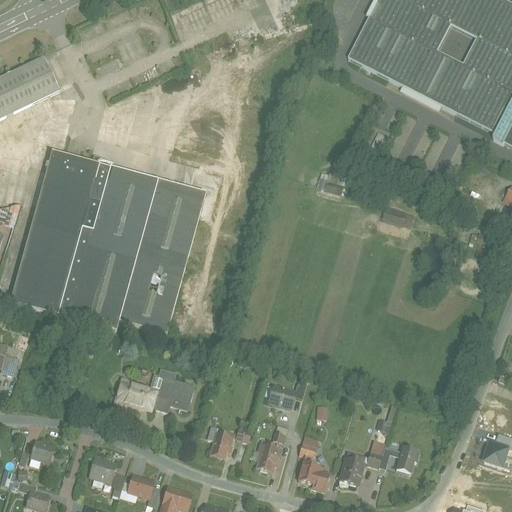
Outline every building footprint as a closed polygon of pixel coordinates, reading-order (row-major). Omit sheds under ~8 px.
[(511,110),(511,6),(500,0),(382,0),(350,61),(498,138),(511,110)] [(127,17),(115,20),(117,26),(128,23),(127,17)] [(141,57),(148,53),(139,33),(132,36),(141,57)] [(130,39),(121,43),(129,64),(138,61),(130,39)] [(0,121),(61,93),(46,60),(0,81),(0,121)] [(252,94),(252,98),(292,102),(293,90),(284,89),(285,82),(270,80),(269,88),(263,87),(262,95),(252,94)] [(174,97),(181,99),(185,85),(168,81),(164,99),(173,101),(174,97)] [(238,107),(247,108),(250,85),(240,84),(238,107)] [(209,114),(210,106),(190,104),(190,112),(209,114)] [(249,110),(248,118),(271,121),(272,113),(249,110)] [(511,110),(498,138),(495,142),(504,147),(505,144),(511,131),(511,110)] [(206,125),(207,116),(188,113),(186,128),(228,135),(229,128),(206,125)] [(246,123),(246,139),(268,139),(269,124),(246,123)] [(34,143),(55,136),(53,129),(32,136),(34,143)] [(177,145),(200,151),(202,142),(204,133),(185,129),(183,137),(179,136),(177,145)] [(207,135),(205,143),(228,149),(230,141),(207,135)] [(368,160),(377,164),(387,139),(378,136),(368,160)] [(245,139),(235,167),(257,174),(260,166),(259,165),(263,156),(262,155),(265,146),(245,139)] [(202,153),(220,159),(223,151),(204,145),(202,153)] [(206,198),(53,155),(11,306),(105,331),(117,335),(120,326),(167,339),(206,198)] [(320,189),(328,191),(330,183),(331,177),(324,176),(320,189)] [(328,191),(327,193),(344,197),(347,187),(343,186),(330,183),(328,191)] [(6,229),(14,232),(23,206),(0,211),(0,224),(6,227),(6,229)] [(387,216),(385,224),(404,230),(405,228),(407,223),(387,216)] [(407,223),(405,228),(412,231),(416,219),(409,216),(407,223)] [(495,238),(482,234),(479,246),(492,250),(495,238)] [(229,337),(230,327),(217,326),(217,321),(209,320),(208,335),(229,337)] [(20,335),(16,348),(26,351),(31,338),(20,335)] [(214,344),(201,340),(198,350),(198,353),(211,357),(214,344)] [(0,348),(0,374),(2,375),(7,358),(9,351),(0,348)] [(20,362),(7,358),(2,375),(14,379),(20,362)] [(178,376),(162,372),(160,378),(160,380),(164,381),(155,412),(170,417),(173,409),(189,414),(196,389),(176,384),(178,376)] [(511,379),(503,376),(500,383),(511,387),(511,379)] [(155,412),(164,381),(160,380),(160,378),(156,377),(151,393),(131,387),(132,383),(122,380),(114,408),(128,412),(129,410),(154,417),(155,412)] [(298,393),(296,401),(304,403),(308,388),(299,386),(297,392),(298,393)] [(269,408),(292,414),(296,401),(298,393),(297,392),(275,387),(269,408)] [(511,409),(501,406),(493,429),(511,435),(511,409)] [(330,409),(319,409),(319,423),(331,423),(330,409)] [(389,424),(381,422),(378,433),(386,435),(389,424)] [(217,435),(236,441),(237,441),(239,436),(213,429),(209,442),(215,444),(217,435)] [(277,436),(287,438),(289,431),(279,429),(277,436)] [(240,431),(239,436),(237,441),(237,443),(250,447),(254,435),(240,431)] [(236,441),(217,435),(215,444),(211,458),(226,462),(228,456),(231,457),(236,441)] [(277,435),(274,444),(285,448),(288,439),(287,438),(277,436),(277,435)] [(263,441),(262,447),(281,452),(284,453),(285,448),(274,444),(263,441)] [(56,448),(37,442),(32,457),(31,461),(32,462),(50,467),(56,448)] [(380,473),(381,472),(386,451),(387,448),(375,444),(370,462),(369,468),(368,470),(380,473)] [(510,451),(490,445),(483,466),(504,472),(510,451)] [(306,461),(315,463),(318,451),(303,446),(299,459),(306,461)] [(274,476),(281,452),(262,447),(257,463),(260,464),(257,472),(274,476)] [(421,455),(404,450),(402,456),(401,461),(397,474),(414,478),(421,455)] [(391,458),(401,461),(402,456),(386,451),(381,472),(387,473),(391,458)] [(31,461),(32,457),(25,455),(21,468),(30,471),(32,462),(31,461)] [(369,468),(370,462),(349,456),(347,462),(367,468),(369,468)] [(113,487),(117,474),(120,465),(97,458),(90,480),(113,487)] [(361,490),(367,468),(347,462),(346,462),(340,484),(361,490)] [(326,495),(331,477),(325,475),(326,471),(314,467),(305,465),(299,485),(315,490),(314,492),(326,495)] [(29,473),(20,472),(19,482),(28,482),(29,473)] [(16,478),(4,475),(2,482),(13,486),(16,478)] [(496,482),(474,475),(465,497),(489,505),(496,482)] [(123,493),(127,480),(118,477),(113,494),(122,497),(123,493)] [(157,484),(135,477),(133,482),(129,494),(129,496),(150,503),(151,503),(156,489),(157,484)] [(129,494),(133,482),(127,480),(123,493),(129,494)] [(32,493),(37,495),(39,490),(22,485),(20,493),(31,497),(32,493)] [(188,511),(194,496),(169,488),(163,506),(165,507),(163,511),(177,511),(180,511),(188,511)] [(162,491),(156,489),(151,503),(150,503),(149,507),(156,510),(162,491)] [(37,495),(32,493),(31,497),(26,511),(30,511),(48,511),(52,500),(37,495)]
